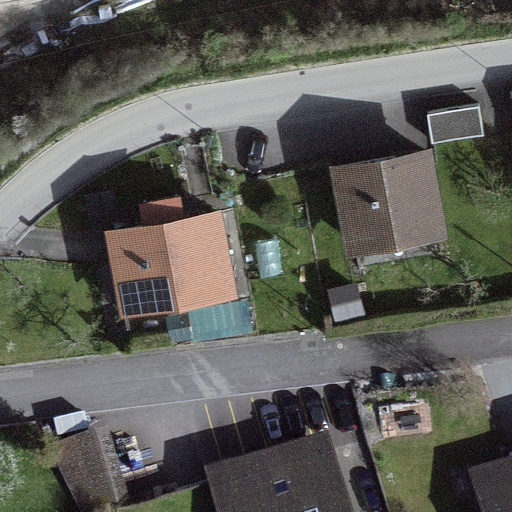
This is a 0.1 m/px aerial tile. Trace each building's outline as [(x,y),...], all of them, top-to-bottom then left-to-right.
[(478,102),(427,110),(431,140),(483,132),(478,102)] [(423,150),(336,167),(340,169),(353,243),(436,228),(421,154),(423,150)] [(215,210),(111,228),(124,302),(227,285),(215,210)] [(113,511),(115,511),(98,445),(53,459),(79,511),(113,511)] [(343,511),(325,450),(220,481),(229,511),(343,511)] [(487,511),(511,511),(511,484),(483,493),(487,511)]
